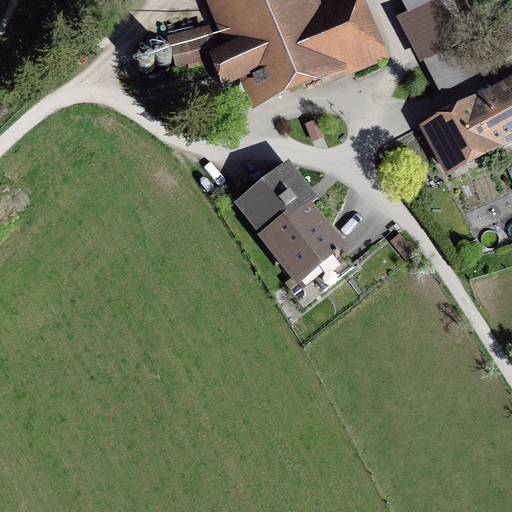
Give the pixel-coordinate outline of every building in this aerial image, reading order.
[(327,71),(305,20),(296,0),(226,0),(246,47),(216,60),(226,83),(256,71),(266,96),(327,71)] [(408,0),(414,10),(401,17),(440,90),(511,51),(511,49),(502,31),(454,57),(449,48),(459,43),(435,0),(408,0)] [(305,20),(327,71),(372,52),(351,1),(305,20)] [(206,31),(170,40),(176,66),(216,56),(206,31)] [(511,87),(471,109),(491,148),(492,149),(511,138),(511,87)] [(471,109),(431,131),(451,169),(491,148),(471,109)] [(316,119),(305,123),(313,142),(321,139),(324,137),(316,119)] [(264,238),(300,284),(311,275),(324,292),(354,268),(305,207),(313,201),(287,168),(240,205),(266,237),(264,238)]
